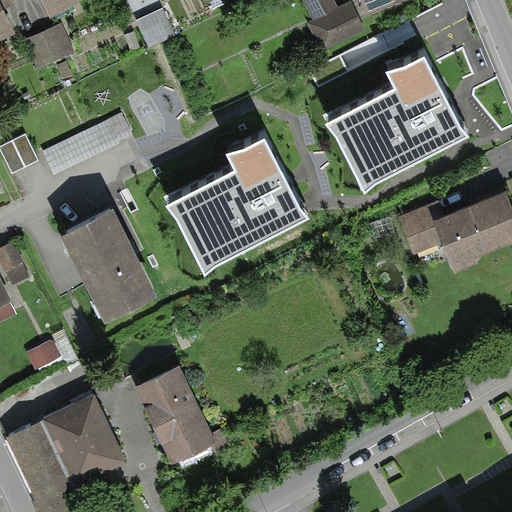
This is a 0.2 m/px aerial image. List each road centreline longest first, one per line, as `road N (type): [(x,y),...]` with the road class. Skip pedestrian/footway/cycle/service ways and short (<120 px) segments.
road 1 (residential): [(511,366),(243,511)]
road 2 (residential): [(458,0),(279,96)]
